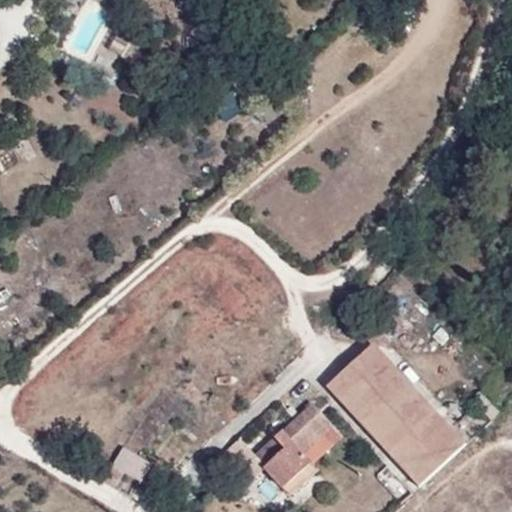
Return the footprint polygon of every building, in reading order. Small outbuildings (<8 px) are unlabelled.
[(448,442),(457,434),(374,345),(327,388),(409,477),(418,469),(344,389),(374,361),(448,442)] [(466,445),(457,434),(448,442),(374,361),(344,389),(418,469),(409,477),(420,488),(466,445)] [(312,404),(283,432),(298,449),(328,421),(312,404)] [(328,421),(298,449),(305,455),(334,427),(328,421)] [(285,489),(312,463),(305,455),(298,449),(283,432),(256,458),(285,489)] [(121,452),(113,467),(125,473),(141,483),(149,469),(121,452)] [(318,470),(312,463),(285,489),(291,495),(318,470)] [(125,473),(113,467),(104,483),(116,490),(125,473)]
